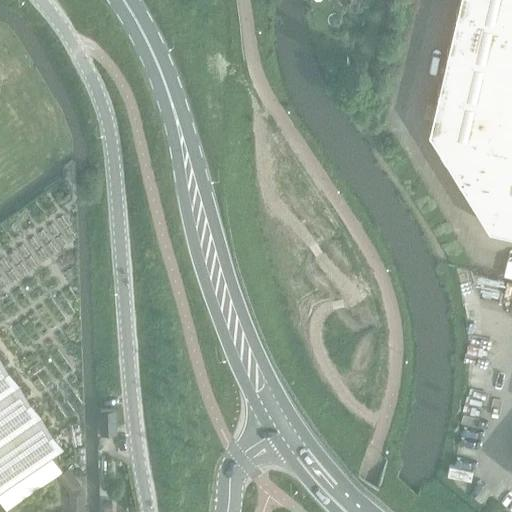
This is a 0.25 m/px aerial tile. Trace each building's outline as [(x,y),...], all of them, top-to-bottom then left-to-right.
[(511,230),(511,0),(458,0),(429,128),(489,225),(511,230)] [(0,500),(7,509),(63,470),(52,454),(60,449),(0,361),(0,500)] [(101,432),(116,431),(115,409),(100,409),(101,432)] [(85,511),(84,488),(68,489),(69,511),(85,511)] [(104,501),(103,511),(112,511),(112,501),(104,501)]
